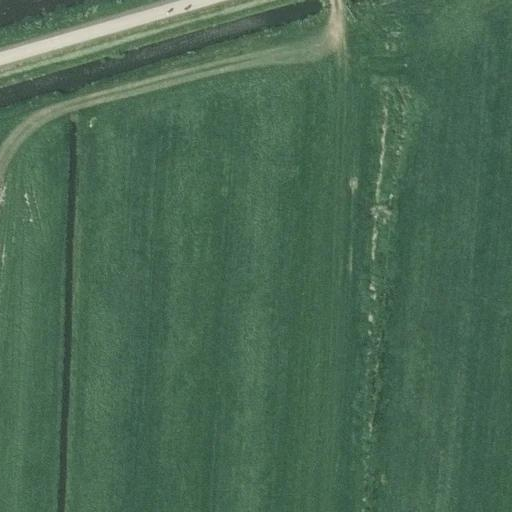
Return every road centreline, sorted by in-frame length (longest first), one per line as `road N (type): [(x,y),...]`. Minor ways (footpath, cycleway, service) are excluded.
road 1 (track): [(330,0),(330,45),(307,56),(267,52),(53,108)]
road 2 (unclassified): [(0,65),(224,0)]
